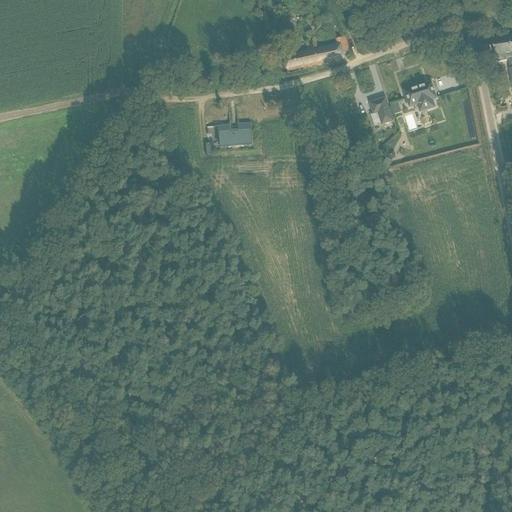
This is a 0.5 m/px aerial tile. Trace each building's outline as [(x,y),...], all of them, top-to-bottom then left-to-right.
[(343,52),(349,51),(346,37),(335,40),(336,43),(313,49),(312,44),(306,45),(307,50),(284,56),(287,72),(344,61),(343,52)] [(511,56),(511,37),(492,41),(495,57),(511,54),(511,56)] [(417,88),(405,92),(409,103),(410,108),(418,106),(420,112),(426,110),(434,107),(431,100),(436,99),(435,98),(431,84),(425,86),(425,85),(416,87),(417,88)] [(383,100),(370,104),(373,114),(370,115),(374,125),(381,123),(382,125),(393,121),(388,108),(386,109),(383,100)] [(398,104),(392,106),(395,115),(401,113),(398,104)] [(251,132),(219,134),(220,149),(252,146),(251,132)]
